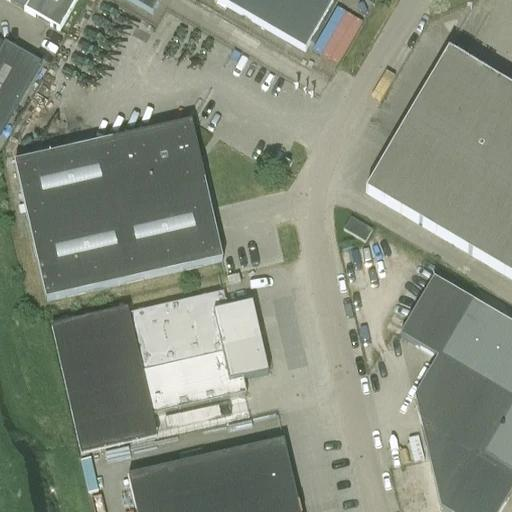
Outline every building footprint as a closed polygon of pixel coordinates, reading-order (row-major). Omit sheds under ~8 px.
[(0,0),(59,34),(78,0),(0,0)] [(123,0),(152,16),(161,0),(123,0)] [(335,0),(210,0),(304,54),(335,0)] [(4,46),(0,43),(0,136),(40,66),(4,46)] [(469,257),(511,184),(511,94),(447,56),(365,195),(469,257)] [(191,126),(131,139),(14,166),(45,304),(162,278),(222,264),(191,126)] [(511,184),(469,257),(511,281),(511,184)] [(365,246),(372,233),(350,221),(343,233),(365,246)] [(511,329),(470,305),(433,282),(399,340),(437,362),(414,401),(439,511),(501,511),(511,493),(511,329)] [(268,377),(258,334),(252,307),(227,312),(223,295),(128,317),(151,418),(246,397),(243,382),(268,377)] [(84,351),(78,322),(49,329),(56,357),(84,351)] [(134,511),(297,511),(282,444),(127,480),(134,511)]
